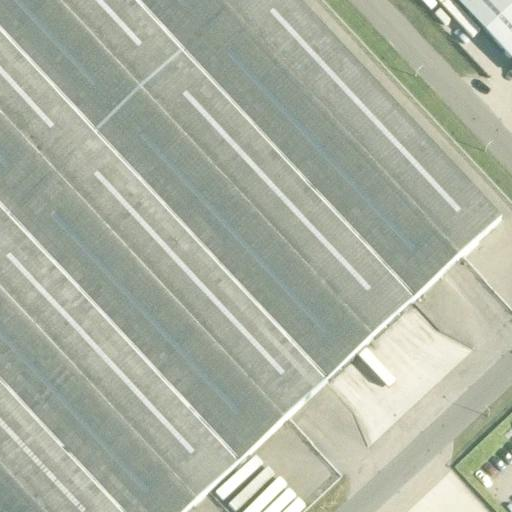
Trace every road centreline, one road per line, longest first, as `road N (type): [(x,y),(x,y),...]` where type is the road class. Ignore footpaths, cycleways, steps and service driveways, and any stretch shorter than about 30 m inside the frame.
road 1 (unclassified): [(511,161),(362,0)]
road 2 (unclassified): [(353,511),(511,363)]
